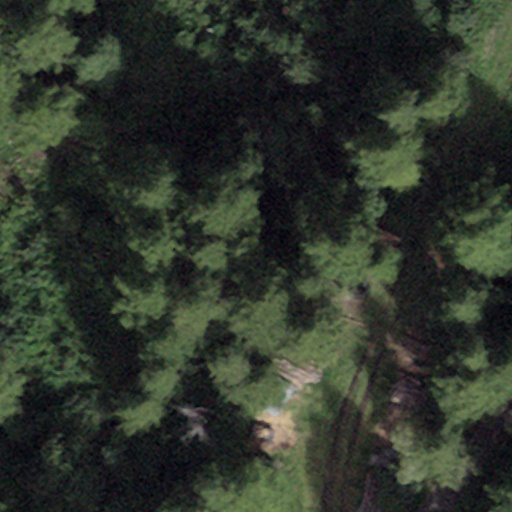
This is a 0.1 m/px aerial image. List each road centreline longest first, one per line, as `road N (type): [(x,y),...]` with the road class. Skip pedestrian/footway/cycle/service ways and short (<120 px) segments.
road 1 (track): [(369,511),(405,302),(489,111),(511,36)]
road 2 (track): [(511,401),(447,511)]
